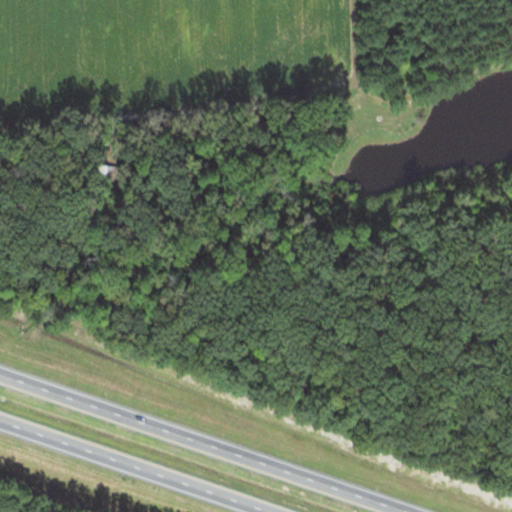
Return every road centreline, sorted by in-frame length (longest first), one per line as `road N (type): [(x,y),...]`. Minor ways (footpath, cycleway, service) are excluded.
road 1 (motorway): [(409,511),(0,374)]
road 2 (motorway): [(0,433),(223,511)]
